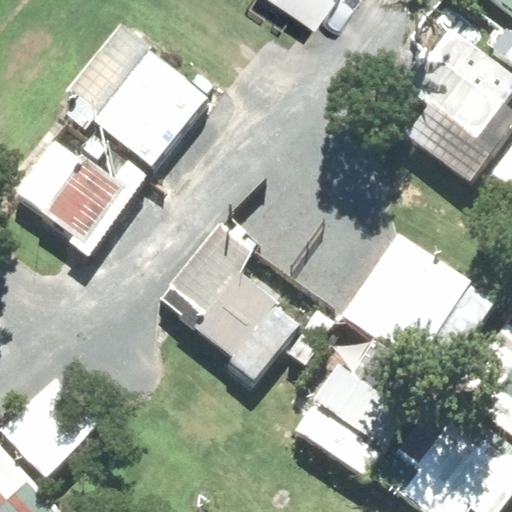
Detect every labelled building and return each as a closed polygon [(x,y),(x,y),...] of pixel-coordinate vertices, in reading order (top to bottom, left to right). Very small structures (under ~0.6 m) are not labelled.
[(334,0),(280,0),(318,25),(334,0)] [(511,0),(479,0),(511,25),(511,0)] [(428,59),(405,92),(482,150),(506,118),(502,114),(511,100),(511,78),(454,36),(433,63),(428,59)] [(214,106),(154,58),(99,129),(157,177),(214,106)] [(20,200),(85,249),(122,197),(58,149),(20,200)] [(511,157),(494,183),(511,195),(511,157)] [(335,202),(288,266),(342,305),(386,244),(360,226),(363,222),(335,202)] [(250,213),(234,230),(247,242),(263,225),(250,213)] [(424,370),(474,292),(432,263),(381,340),(424,370)] [(259,403),(305,342),(278,320),(288,307),(252,280),(199,348),(235,375),(232,381),(259,403)] [(511,337),(464,397),(494,422),(501,414),(511,422),(511,337)] [(300,439),(371,487),(413,421),(342,375),(300,439)] [(499,511),(511,497),(511,490),(441,434),(413,467),(420,473),(401,498),(419,511),(499,511)] [(54,511),(0,452),(0,511),(54,511)]
